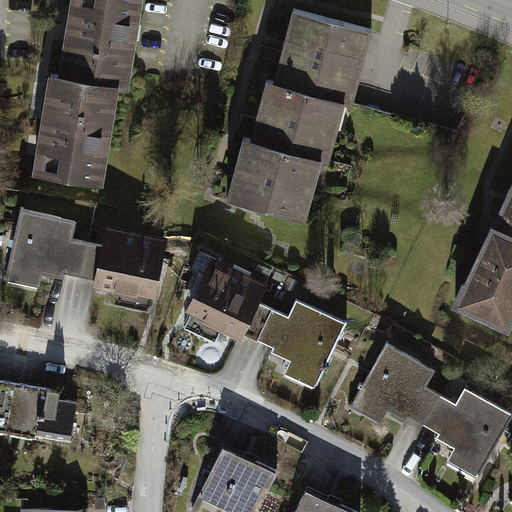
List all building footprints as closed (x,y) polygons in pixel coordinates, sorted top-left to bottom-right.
[(67,0),(62,34),(56,71),(121,82),(129,83),(142,0),(67,0)] [(295,9),(275,80),(348,100),(353,102),(373,31),(295,9)] [(121,82),(56,71),(51,70),(43,116),(32,182),(102,194),(121,82)] [(268,78),(251,137),(327,158),(331,160),(348,100),(275,80),(268,78)] [(251,137),(244,135),(228,194),(310,217),(327,158),(251,137)] [(511,319),(511,179),(452,310),(505,335),(511,319)] [(92,243),(15,226),(3,282),(80,298),(92,243)] [(160,245),(105,234),(94,295),(148,305),(160,245)] [(207,250),(185,309),(238,335),(263,276),(207,250)] [(342,320),(291,294),(261,352),(313,378),(342,320)] [(448,386),(385,347),(347,406),(414,447),(448,386)] [(511,425),(511,421),(448,386),(414,447),(480,483),(511,425)] [(13,390),(0,388),(0,431),(7,433),(13,390)] [(13,390),(7,433),(72,443),(79,400),(13,390)] [(221,454),(202,505),(220,511),(257,511),(272,473),(221,454)] [(341,511),(308,498),(301,511),(341,511)]
